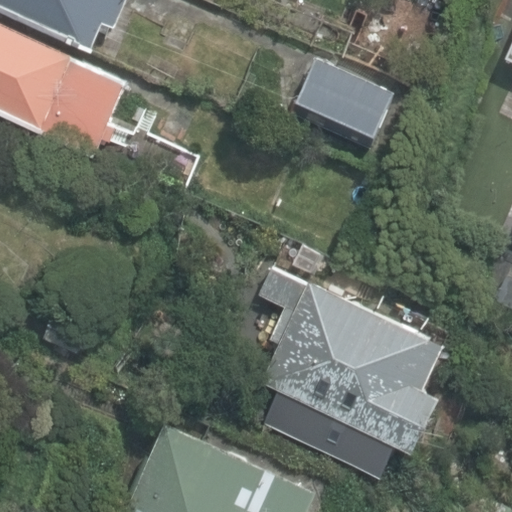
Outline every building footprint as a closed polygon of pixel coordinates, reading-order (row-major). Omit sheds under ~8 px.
[(11,0),(104,40),(121,0),(11,0)] [(0,12),(0,102),(102,148),(136,73),(0,12)] [(327,64),(307,116),(396,150),(416,98),(327,64)] [(461,399),(484,349),(272,253),(255,290),(290,306),(254,385),(459,478),(490,412),(461,399)] [(167,412),(122,511),(304,511),(319,480),(167,412)]
